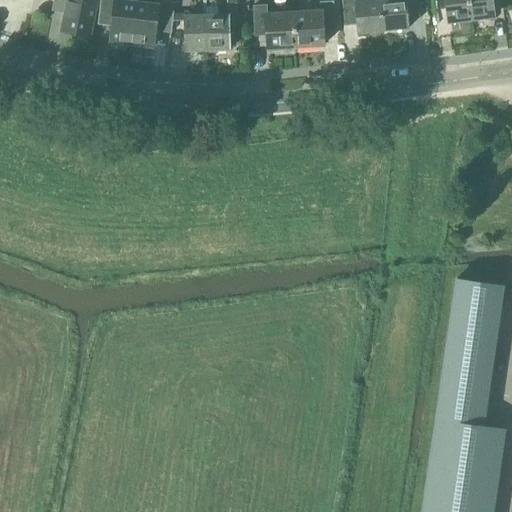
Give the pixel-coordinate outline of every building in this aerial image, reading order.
[(52,0),(52,4),(66,7),(61,31),(71,33),(72,35),(82,37),(85,36),(88,36),(95,0),(52,0)] [(130,44),(135,3),(115,0),(99,0),(97,18),(111,19),(108,42),(130,44)] [(135,3),(130,44),(152,47),(155,24),(170,26),(173,2),(170,2),(170,0),(155,0),(155,5),(135,3)] [(383,30),(380,0),(356,0),(355,0),(354,0),(342,0),(344,24),(356,23),(357,32),(383,30)] [(380,0),(383,30),(408,27),(407,18),(419,17),(416,0),(380,0)] [(472,18),(469,0),(445,0),(448,21),(472,18)] [(469,0),(472,18),(493,16),(491,0),(469,0)] [(293,12),(295,48),(323,46),(321,25),(334,24),(332,2),(319,3),(320,10),(293,12)] [(295,48),(293,12),(266,13),(265,7),(252,7),(254,30),(266,29),(267,50),(295,48)] [(205,14),(207,50),(228,49),(227,13),(205,14)] [(207,50),(205,14),(183,15),(184,50),(207,50)] [(491,511),(504,428),(484,425),(503,285),(455,278),(423,511),(491,511)]
